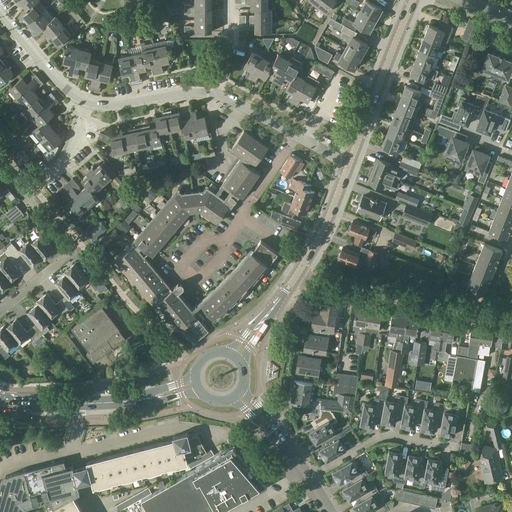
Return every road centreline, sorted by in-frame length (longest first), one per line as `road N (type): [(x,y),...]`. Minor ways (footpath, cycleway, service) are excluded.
road 1 (residential): [(511,314),(294,278)]
road 2 (tertiary): [(0,407),(149,398),(196,384)]
road 3 (tertiary): [(348,164),(412,0)]
road 4 (residential): [(26,197),(71,253),(0,316)]
road 5 (residential): [(452,448),(381,435),(308,475)]
road 6 (residential): [(217,95),(87,104)]
road 7 (residential): [(87,104),(64,88),(0,10)]
road 8 (tertiary): [(294,278),(348,164)]
